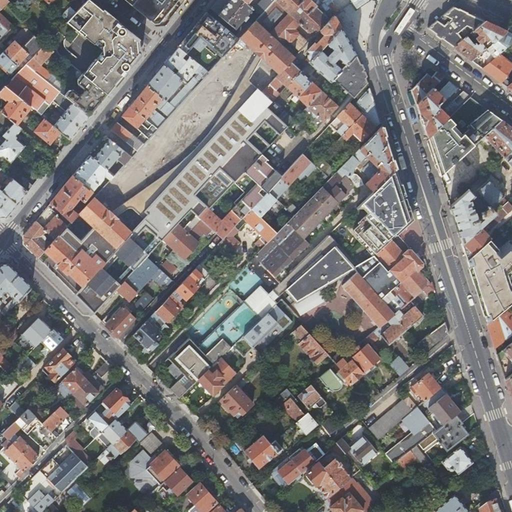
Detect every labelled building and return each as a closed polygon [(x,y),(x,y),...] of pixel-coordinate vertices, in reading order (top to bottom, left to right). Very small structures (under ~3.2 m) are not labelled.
[(0,0),(0,7),(1,9),(9,1),(8,0),(0,0)] [(165,24),(184,0),(125,0),(157,25),(165,24)] [(253,7),(248,3),(244,0),(216,0),(210,8),(235,29),(253,7)] [(274,0),(266,9),(261,14),(252,24),(240,37),(255,51),(265,60),(280,73),(291,61),(295,58),(280,44),(286,37),(289,40),(292,40),(297,34),(297,31),(294,28),(300,22),(315,36),(320,30),(330,20),(315,6),(316,5),(309,0),(274,0)] [(274,0),(266,0),(261,5),(266,9),(274,0)] [(366,0),(347,0),(357,14),(370,6),(366,0)] [(266,9),(261,5),(259,3),(254,8),(261,14),(266,9)] [(123,75),(139,56),(134,53),(135,52),(135,44),(134,44),(137,39),(96,5),(83,20),(86,22),(79,32),(95,45),(94,46),(98,50),(100,48),(104,55),(101,55),(100,56),(84,76),(107,95),(123,75)] [(456,29),(466,37),(471,33),(475,29),(484,21),(472,16),(454,7),(441,18),(456,29)] [(224,26),(207,12),(192,29),(210,44),(224,26)] [(0,15),(0,22),(7,30),(11,26),(0,15)] [(335,17),(334,15),(330,20),(320,30),(324,35),(321,38),(319,37),(317,39),(317,41),(318,43),(317,44),(315,42),(308,50),(310,53),(309,55),(308,58),(311,60),(341,28),(335,17)] [(456,29),(441,18),(428,29),(453,48),(466,37),(456,29)] [(240,37),(252,24),(249,21),(244,27),(243,25),(238,31),(240,33),(237,37),(239,39),(240,37)] [(479,43),(480,44),(485,50),(489,47),(496,41),(502,36),(507,32),(497,28),(493,26),(487,23),(484,21),(475,29),(480,34),(475,38),(479,43)] [(349,42),(341,28),(311,60),(301,71),(287,86),(295,94),(293,97),(296,100),(299,97),(307,106),(322,91),(311,81),(313,79),(310,76),(308,78),(304,73),(312,64),(330,81),(332,79),(356,54),(349,42)] [(210,44),(192,29),(178,47),(187,55),(189,52),(201,62),(206,58),(202,54),(210,44)] [(471,33),(475,38),(480,34),(475,29),(471,33)] [(237,37),(229,31),(214,47),(224,55),(234,44),(239,39),(237,37)] [(511,43),(511,34),(507,32),(502,36),(496,41),(504,51),(510,46),(511,43)] [(472,62),(485,50),(480,44),(478,46),(476,44),(474,45),(466,37),(453,48),(472,62)] [(34,54),(39,49),(32,43),(25,50),(15,40),(5,51),(18,64),(28,53),(30,51),(34,54)] [(496,41),(489,47),(499,55),(504,51),(496,41)] [(54,51),(45,43),(39,49),(34,54),(32,57),(26,63),(35,71),(40,65),(54,51)] [(124,174),(132,182),(227,77),(217,67),(237,46),(234,44),(224,55),(219,61),(208,72),(193,89),(175,108),(168,116),(165,119),(157,129),(143,144),(136,151),(131,156),(123,165),(118,171),(114,175),(110,179),(105,185),(97,194),(84,208),(71,222),(54,240),(51,244),(45,251),(60,264),(59,265),(67,273),(69,272),(83,285),(103,304),(117,290),(132,274),(121,264),(128,257),(138,267),(147,257),(156,247),(104,200),(104,195),(124,174)] [(187,55),(178,47),(164,64),(183,81),(185,82),(199,65),(187,55)] [(224,55),(214,47),(212,50),(215,53),(213,56),(219,61),(224,55)] [(485,50),(472,62),(482,69),(497,57),(499,55),(489,47),(485,50)] [(18,64),(5,51),(0,55),(0,66),(8,75),(18,64)] [(359,63),(356,54),(332,79),(334,81),(335,79),(345,90),(344,92),(346,94),(348,92),(354,98),(367,83),(365,77),(363,72),(359,63)] [(511,67),(497,57),(482,69),(501,84),(511,67)] [(287,86),(301,71),(291,61),(280,73),(263,92),(269,97),(282,82),(287,86)] [(183,81),(164,64),(147,85),(163,98),(166,100),(172,93),(172,94),(177,88),(183,81)] [(35,71),(41,76),(46,70),(40,65),(35,71)] [(193,89),(208,72),(203,68),(198,74),(199,75),(196,78),(194,76),(187,84),(193,89)] [(60,92),(64,86),(65,85),(47,70),(46,70),(41,76),(52,86),(53,86),(60,92)] [(427,74),(411,90),(416,101),(417,105),(432,90),(426,84),(430,80),(436,86),(444,77),(438,72),(437,72),(432,77),(427,74)] [(107,95),(84,76),(82,74),(79,78),(77,79),(78,84),(84,89),(85,92),(83,95),(80,95),(73,90),(68,90),(64,86),(60,92),(73,103),(89,116),(107,95)] [(432,90),(417,105),(426,132),(428,139),(444,123),(458,109),(470,97),(464,92),(451,104),(450,103),(443,110),(440,107),(439,107),(439,104),(442,102),(444,103),(459,88),(450,82),(439,93),(435,90),(436,88),(434,87),(432,90)] [(175,108),(193,89),(187,84),(169,103),(175,108)] [(15,123),(16,125),(31,107),(5,85),(0,90),(0,94),(5,99),(8,99),(11,101),(6,107),(5,106),(1,112),(15,123)] [(163,98),(147,85),(130,106),(145,119),(163,98)] [(374,102),(369,89),(357,102),(356,105),(362,110),(360,113),(349,102),(337,116),(344,124),(337,131),(342,136),(374,102)] [(322,91),(307,106),(304,110),(312,118),(310,121),(311,124),(314,127),(318,127),(323,121),(324,121),(338,106),(322,91)] [(444,123),(428,139),(435,161),(440,176),(481,138),(501,120),(470,97),(458,109),(444,123)] [(168,116),(175,108),(169,103),(167,102),(160,110),(168,116)] [(378,117),(374,102),(342,136),(346,140),(353,133),(362,142),(380,123),(378,117)] [(70,140),(89,116),(73,103),(53,126),(60,132),(70,140)] [(145,119),(130,106),(122,116),(142,133),(137,138),(143,144),(157,129),(149,122),(145,119)] [(283,110),(278,116),(288,126),(293,120),(283,110)] [(157,129),(165,119),(157,112),(149,122),(157,129)] [(50,145),(60,132),(53,126),(44,119),(34,132),(50,145)] [(511,127),(501,120),(481,138),(484,141),(486,139),(503,158),(509,152),(511,149),(511,127)] [(137,138),(117,122),(111,129),(136,151),(143,144),(137,138)] [(17,136),(22,129),(16,125),(15,123),(3,136),(7,139),(4,142),(18,154),(24,146),(16,139),(17,136)] [(336,172),(339,174),(342,177),(344,174),(357,187),(363,185),(361,179),(358,175),(353,174),(354,169),(357,165),(361,169),(364,166),(360,163),(367,156),(372,161),(362,171),(370,179),(366,184),(373,192),(396,170),(381,126),(336,172)] [(131,156),(110,139),(94,158),(108,170),(115,161),(117,163),(118,161),(123,165),(131,156)] [(10,163),(18,154),(4,142),(1,146),(0,144),(0,156),(3,157),(10,163)] [(268,159),(262,153),(234,182),(246,193),(240,199),(241,200),(251,208),(268,191),(280,177),(281,176),(266,161),(268,159)] [(302,153),(291,166),(299,174),(309,163),(311,165),(313,163),(302,153)] [(326,154),(315,165),(321,171),(332,159),(326,154)] [(94,158),(90,155),(73,175),(92,191),(99,183),(100,183),(106,176),(109,178),(110,179),(114,175),(111,172),(108,170),(94,158)] [(291,166),(281,176),(280,177),(290,187),(292,185),(290,183),(299,174),(291,166)] [(354,230),(376,254),(379,252),(392,240),(412,221),(396,170),(373,192),(362,202),(371,211),(358,223),(360,225),(354,230)] [(92,191),(73,175),(51,203),(67,218),(71,222),(84,208),(80,204),(74,211),(70,207),(79,198),(83,201),(92,191)] [(9,215),(28,191),(17,182),(9,176),(4,182),(7,185),(1,191),(0,190),(0,189),(2,187),(0,185),(0,217),(7,218),(9,215)] [(28,191),(33,186),(29,183),(29,181),(25,177),(22,177),(17,182),(28,191)] [(331,177),(306,203),(294,215),(277,233),(261,249),(255,256),(267,269),(275,278),(309,244),(303,239),(354,187),(345,178),(336,186),(332,181),(334,179),(331,177)] [(290,187),(280,177),(268,191),(276,199),(286,188),(288,190),(290,187)] [(469,189),(450,206),(462,243),(497,211),(493,207),(506,194),(505,192),(502,194),(489,180),(476,191),(489,206),(483,212),(482,211),(480,213),(481,213),(481,218),(479,220),(476,218),(470,200),(475,196),(469,189)] [(268,191),(251,208),(262,219),(264,217),(261,214),(276,199),(268,191)] [(221,221),(207,208),(198,217),(201,219),(212,229),(222,239),(251,208),(241,200),(221,221)] [(67,218),(51,203),(36,221),(44,228),(56,215),(63,222),(67,218)] [(497,211),(462,243),(467,259),(485,243),(489,239),(490,239),(483,231),(488,227),(490,229),(507,214),(502,207),(497,211)] [(251,208),(222,239),(232,248),(238,241),(233,236),(247,221),(262,236),(255,244),(261,249),(277,233),(262,219),(251,208)] [(174,248),(185,258),(199,243),(196,240),(203,233),(206,236),(212,229),(201,219),(196,225),(174,248)] [(44,228),(36,221),(23,236),(24,244),(38,258),(45,251),(51,244),(46,240),(47,238),(46,236),(44,234),(47,231),(44,228)] [(178,224),(164,239),(174,248),(196,225),(191,221),(183,229),(178,224)] [(329,234),(284,278),(290,286),(286,289),(286,290),(296,300),(299,298),(300,298),(336,279),(345,283),(357,272),(377,254),(379,252),(376,254),(356,264),(329,234)] [(232,248),(222,239),(220,242),(216,246),(225,255),(232,248)] [(485,243),(467,259),(468,263),(487,323),(507,308),(511,303),(511,293),(508,289),(511,288),(508,278),(511,275),(511,244),(511,245),(508,242),(499,250),(489,239),(485,243)] [(392,240),(379,252),(377,254),(357,272),(345,283),(342,286),(379,328),(384,323),(393,316),(402,308),(416,296),(423,290),(430,284),(418,270),(422,267),(422,264),(411,250),(407,250),(404,253),(392,240)] [(172,280),(147,257),(138,267),(132,274),(117,290),(124,297),(130,303),(133,300),(131,298),(151,276),(161,286),(162,287),(164,286),(166,286),(172,280)] [(177,268),(168,259),(162,265),(172,273),(177,268)] [(5,316),(32,286),(9,263),(1,264),(0,265),(0,302),(1,301),(3,303),(5,301),(3,299),(5,297),(2,293),(5,290),(7,290),(14,298),(12,300),(1,312),(5,316)] [(199,264),(179,286),(171,294),(182,304),(186,299),(199,286),(196,282),(201,277),(204,279),(210,274),(199,264)] [(275,278),(267,269),(266,269),(278,283),(279,283),(275,278)] [(290,286),(284,278),(279,283),(278,283),(271,290),(279,297),(286,290),(286,289),(290,286)] [(434,291),(432,283),(430,284),(423,290),(427,295),(434,291)] [(276,304),(260,287),(245,302),(261,318),(276,304)] [(427,295),(423,290),(416,296),(421,301),(427,295)] [(148,292),(136,306),(141,310),(154,297),(148,292)] [(182,304),(171,294),(156,310),(168,321),(183,304),(182,304)] [(177,381),(170,388),(179,398),(198,379),(221,358),(225,353),(226,354),(261,320),(244,303),(198,347),(189,338),(168,358),(172,363),(176,367),(184,375),(177,381)] [(124,306),(106,325),(118,337),(136,317),(124,306)] [(393,316),(406,331),(423,316),(415,306),(404,316),(401,313),(404,310),(402,308),(393,316)] [(511,313),(507,308),(487,323),(495,347),(511,332),(511,313)] [(154,313),(148,319),(134,335),(141,341),(142,340),(147,345),(145,347),(150,352),(164,337),(153,327),(160,319),(154,313)] [(22,334),(35,347),(41,341),(53,330),(39,316),(22,334)] [(393,316),(384,323),(387,325),(389,324),(392,326),(380,336),(388,345),(406,331),(393,316)] [(444,322),(417,344),(426,355),(449,335),(444,322)] [(327,354),(301,324),(299,326),(294,331),(303,342),(299,345),(316,363),(321,359),(327,354)] [(41,341),(50,350),(64,337),(55,327),(53,330),(41,341)] [(378,339),(373,333),(367,338),(372,344),(378,339)] [(511,341),(497,354),(504,377),(511,370),(511,341)] [(353,357),(365,371),(368,369),(373,364),(379,359),(367,345),(353,357)] [(0,365),(8,374),(14,368),(1,355),(5,351),(0,346),(0,365)] [(63,349),(46,365),(47,366),(52,372),(49,375),(55,381),(74,363),(69,358),(70,357),(63,349)] [(27,355),(17,365),(23,371),(25,368),(29,371),(45,356),(41,352),(32,361),(27,355)] [(336,364),(327,354),(321,359),(330,369),(335,365),(336,364)] [(347,355),(336,364),(335,365),(340,371),(339,372),(340,374),(336,377),(334,376),(333,376),(328,370),(318,379),(325,387),(325,389),(331,390),(333,390),(335,389),(337,389),(338,387),(340,385),(340,383),(345,379),(350,385),(363,374),(363,373),(347,355)] [(399,357),(389,365),(399,377),(409,369),(399,357)] [(221,358),(198,379),(212,394),(217,390),(223,384),(235,373),(221,358)] [(112,366),(106,360),(96,370),(101,376),(112,366)] [(166,369),(177,381),(184,375),(176,367),(172,363),(166,369)] [(373,364),(368,369),(373,375),(378,370),(373,364)] [(52,372),(47,366),(43,369),(49,375),(52,372)] [(86,380),(91,375),(85,370),(81,374),(75,368),(62,381),(71,391),(68,393),(70,396),(73,393),(74,393),(87,380),(86,380)] [(365,371),(363,373),(363,374),(368,379),(373,375),(368,369),(365,371)] [(425,401),(440,388),(428,374),(411,388),(414,392),(413,394),(415,396),(418,394),(425,401)] [(102,388),(91,375),(86,380),(87,380),(74,393),(73,393),(70,396),(80,407),(84,404),(85,405),(102,388)] [(223,384),(217,390),(220,394),(226,388),(223,384)] [(235,385),(220,399),(234,415),(239,411),(242,414),(253,405),(235,385)] [(297,396),(309,410),(315,404),(318,408),(321,408),(326,403),(310,385),(297,396)] [(443,393),(444,393),(440,388),(425,401),(423,402),(429,409),(437,402),(435,400),(443,393)] [(287,389),(281,394),(285,400),(286,399),(288,401),(283,405),(297,422),(296,423),(306,435),(318,425),(308,413),(305,416),(295,404),(298,402),(287,389)] [(433,428),(435,431),(456,415),(459,412),(444,393),(443,393),(435,400),(437,402),(429,409),(439,423),(433,428)] [(379,440),(403,419),(412,412),(403,400),(369,429),(379,440)] [(15,401),(9,405),(15,416),(17,418),(25,411),(15,401)] [(32,404),(28,408),(34,415),(39,410),(32,404)] [(204,404),(194,413),(199,418),(210,409),(204,404)] [(68,414),(60,405),(55,410),(63,419),(68,414)] [(28,408),(25,411),(17,418),(14,422),(20,427),(28,434),(41,421),(34,415),(28,408)] [(394,464),(410,451),(435,431),(433,428),(425,418),(417,408),(412,412),(403,419),(413,431),(385,454),(394,464)] [(55,410),(42,423),(48,429),(50,431),(63,419),(55,410)] [(109,424),(94,410),(86,417),(101,432),(102,431),(109,424)] [(155,426),(164,418),(158,413),(150,421),(155,426)] [(417,459),(425,468),(427,466),(469,434),(461,424),(462,423),(456,415),(435,431),(410,451),(417,459)] [(112,443),(127,429),(116,418),(109,424),(102,431),(107,438),(112,443)] [(222,426),(227,433),(237,424),(232,418),(222,426)] [(321,425),(322,426),(330,436),(338,429),(329,419),(321,425)] [(20,427),(14,422),(2,433),(7,438),(2,443),(6,448),(3,451),(20,468),(15,473),(19,478),(33,464),(31,462),(39,455),(19,435),(18,437),(14,433),(20,427)] [(50,431),(48,429),(43,433),(53,442),(57,438),(50,431)] [(112,443),(98,456),(104,462),(108,458),(110,458),(111,459),(113,457),(114,458),(136,438),(135,437),(137,434),(137,433),(133,429),(131,429),(129,431),(127,429),(112,443)] [(102,431),(101,432),(99,433),(105,439),(107,438),(102,431)] [(152,433),(142,444),(151,452),(161,441),(152,433)] [(244,451),(245,452),(258,469),(282,450),(275,441),(271,445),(263,436),(244,451)] [(346,436),(336,443),(338,445),(343,452),(345,454),(347,452),(355,461),(357,460),(362,466),(378,453),(364,437),(350,448),(347,445),(351,442),(346,436)] [(75,443),(70,448),(77,455),(82,450),(75,443)] [(338,445),(333,448),(339,455),(343,452),(338,445)] [(70,448),(69,447),(56,460),(53,457),(18,490),(38,511),(40,511),(88,467),(85,464),(77,455),(70,448)] [(453,469),(457,474),(472,462),(460,447),(441,462),(447,470),(449,469),(451,471),(453,469)] [(150,459),(141,451),(130,462),(131,477),(151,477),(152,476),(160,484),(164,480),(179,467),(182,464),(176,458),(174,460),(170,457),(172,455),(167,449),(165,451),(164,450),(156,458),(154,456),(150,459)] [(82,450),(77,455),(85,464),(91,458),(82,450)] [(400,472),(417,459),(410,451),(394,464),(399,470),(400,472)] [(314,482),(327,498),(352,477),(335,458),(324,466),(320,462),(306,473),(308,475),(306,477),(312,484),(314,482)] [(278,471),(288,484),(295,478),(299,475),(301,474),(290,460),(278,471)] [(178,495),(193,481),(179,467),(164,480),(170,486),(178,495)] [(76,483),(66,491),(79,507),(89,499),(76,483)] [(195,503),(196,504),(189,510),(190,511),(210,511),(212,511),(209,508),(216,502),(219,505),(219,504),(224,500),(229,495),(225,489),(214,499),(202,486),(199,483),(187,494),(191,499),(196,495),(199,499),(195,503)] [(174,498),(178,495),(170,486),(167,490),(174,498)] [(498,489),(486,499),(488,501),(479,509),(479,511),(502,511),(498,499),(501,498),(498,489)] [(142,501),(145,504),(153,496),(150,493),(142,501)] [(330,508),(332,511),(361,511),(363,511),(350,495),(343,501),(341,498),(330,508)] [(434,511),(468,511),(454,495),(434,511)]
